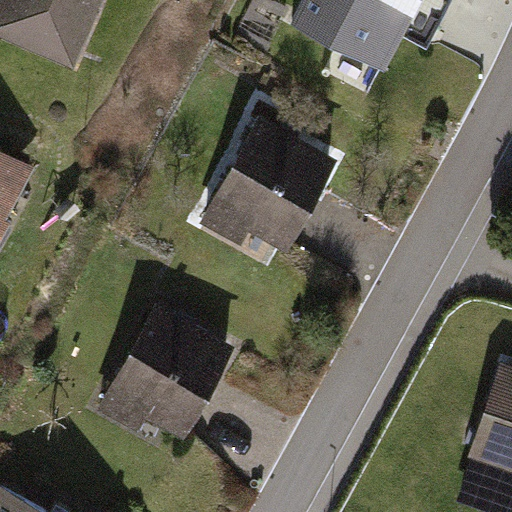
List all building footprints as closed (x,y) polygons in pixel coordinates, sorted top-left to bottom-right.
[(0,0),(0,41),(61,68),(91,0),(0,0)] [(449,0),(286,0),(275,23),(376,74),(413,0),(425,0),(444,10),(449,0)] [(330,157),(250,115),(193,222),(233,243),(239,231),(280,252),(330,157)] [(0,209),(25,161),(0,148),(0,209)] [(229,341),(148,298),(93,399),(174,443),(229,341)] [(511,470),(511,364),(498,359),(465,454),(511,470)] [(0,511),(47,511),(0,485),(0,511)]
